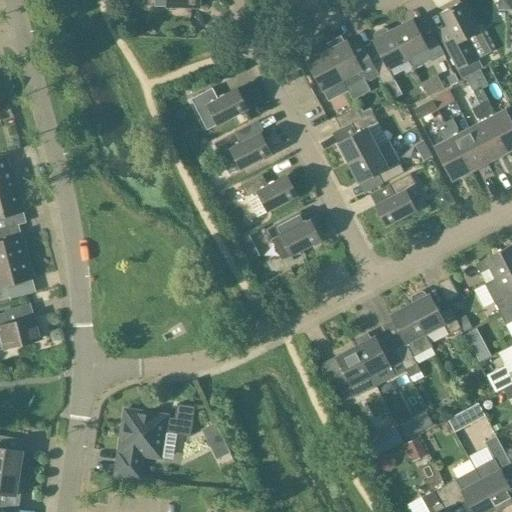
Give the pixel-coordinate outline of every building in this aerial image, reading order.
[(441,14),(451,33),(440,38),(457,70),(478,58),(467,37),(476,33),(461,3),(441,14)] [(412,20),(393,30),(408,60),(409,59),(412,65),(431,56),(433,60),(444,55),(433,33),(422,39),(412,20)] [(373,40),(383,59),(373,65),(378,76),(383,86),(394,80),(389,70),(408,60),(393,30),(389,32),(387,29),(383,28),(375,32),(374,36),(375,39),(373,40)] [(331,49),(327,51),(343,81),(346,87),(365,77),(367,81),(378,76),(373,65),(359,39),(349,45),(347,41),(344,42),(341,37),(328,44),(331,49)] [(343,81),(327,51),(307,61),(323,91),(343,81)] [(439,73),(423,82),(429,95),(446,86),(439,73)] [(493,111),(488,101),(480,87),(473,91),(480,105),(505,153),(511,149),(511,122),(505,110),(494,116),(492,111),(493,111)] [(197,111),(208,105),(218,125),(248,109),(237,89),(218,99),(212,88),(191,99),(197,111)] [(432,99),(438,109),(455,101),(450,90),(432,99)] [(438,109),(432,99),(414,109),(419,119),(438,109)] [(505,153),(480,105),(472,109),(477,119),(478,119),(480,123),(470,128),(487,162),(505,153)] [(335,118),(340,129),(351,123),(362,118),(357,109),(356,107),(335,118)] [(372,112),(362,118),(351,123),(357,134),(338,144),(348,163),(378,148),(377,147),(368,129),(378,123),(372,112)] [(487,162),(470,128),(459,134),(457,130),(458,129),(453,119),(445,123),(470,171),(487,162)] [(470,171),(445,123),(437,127),(442,137),(443,137),(445,141),(434,147),(452,181),(470,171)] [(230,174),(241,168),(241,169),(271,153),(261,133),(241,143),(236,132),(214,144),(230,174)] [(390,141),(377,147),(378,148),(348,163),(359,183),(377,173),(382,183),(405,171),(390,141)] [(0,194),(19,190),(13,169),(0,172),(0,194)] [(389,185),(395,196),(376,206),(386,226),(416,210),(411,201),(421,195),(410,174),(389,185)] [(257,217),(268,211),(297,196),(287,176),(268,186),(263,175),(241,186),(257,217)] [(19,190),(0,194),(0,229),(1,230),(0,227),(0,217),(24,211),(19,190)] [(282,260),(291,256),(321,240),(310,220),(291,230),(286,219),(264,231),(270,242),(272,240),(282,260)] [(254,233),(242,236),(247,259),(260,256),(254,233)] [(0,264),(28,257),(22,236),(0,241),(0,264)] [(511,245),(485,259),(475,264),(480,273),(490,268),(495,278),(511,269),(511,245)] [(28,257),(0,264),(0,299),(10,297),(7,286),(34,278),(28,257)] [(291,269),(269,281),(276,293),(298,282),(291,269)] [(511,269),(495,278),(485,284),(495,304),(500,314),(511,308),(511,269)] [(448,303),(460,297),(449,277),(438,283),(448,303)] [(413,303),(410,304),(432,347),(433,347),(426,334),(445,324),(450,335),(461,329),(450,308),(440,313),(430,294),(427,296),(424,291),(420,290),(411,295),(411,300),(413,303)] [(432,347),(410,304),(390,315),(405,344),(395,349),(406,370),(410,377),(421,372),(417,365),(413,357),(432,347)] [(511,308),(500,314),(506,325),(511,322),(511,308)] [(0,334),(0,335),(4,349),(42,339),(36,317),(9,324),(6,313),(0,314),(0,334)] [(375,336),(371,338),(367,332),(355,339),(358,345),(355,347),(371,376),(372,376),(377,385),(395,376),(406,370),(395,349),(384,354),(375,336)] [(371,376),(355,347),(336,357),(345,375),(334,381),(346,402),(357,396),(352,386),(371,376)] [(489,370),(504,364),(501,355),(486,361),(489,370)] [(511,371),(509,373),(505,366),(486,376),(495,394),(511,385),(511,371)] [(472,407),(478,419),(484,415),(478,404),(472,407)] [(119,452),(161,458),(165,433),(190,436),(195,407),(177,405),(175,417),(125,410),(119,452)] [(403,424),(408,435),(430,425),(425,414),(403,424)] [(205,426),(217,458),(230,453),(218,422),(205,426)] [(383,438),(389,450),(398,445),(391,433),(383,438)] [(0,436),(0,470),(20,473),(23,452),(8,449),(10,438),(0,436)] [(511,466),(510,463),(505,452),(496,436),(485,442),(494,458),(474,468),(496,509),(510,502),(511,504),(511,503),(511,466)] [(420,438),(405,443),(411,461),(426,455),(420,438)] [(115,474),(139,477),(141,466),(117,462),(115,474)] [(474,468),(445,485),(454,503),(457,509),(468,503),(472,511),(491,511),(496,509),(474,468)] [(0,503),(2,493),(16,495),(20,473),(0,470),(0,503)] [(454,503),(445,485),(421,498),(429,511),(445,511),(444,509),(454,503)]
